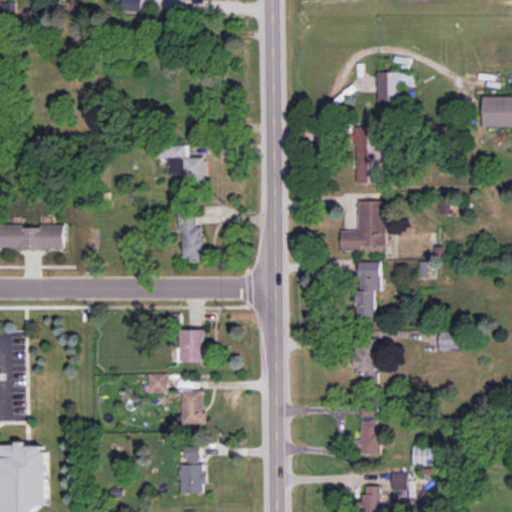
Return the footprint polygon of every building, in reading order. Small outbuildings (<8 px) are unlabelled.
[(121,0),(121,10),(140,11),(140,0),(121,0)] [(400,71),(377,72),(377,101),(400,101),(400,71)] [(483,123),(511,123),(511,96),(484,96),(483,123)] [(381,182),(381,126),(356,126),(356,182),(381,182)] [(189,146),(159,146),(159,158),(168,157),(168,173),(184,173),(184,180),(208,180),(207,157),(189,158),(189,146)] [(439,213),(461,213),(461,198),(439,199),(439,213)] [(386,200),(359,201),(359,230),(341,231),(342,251),(369,250),(369,245),(387,245),(386,200)] [(183,232),(183,260),(204,260),(203,226),(196,226),(196,211),(175,211),(176,233),(183,232)] [(0,248),(65,248),(65,224),(0,224),(0,248)] [(375,316),(375,291),(381,291),(381,261),(359,262),(360,291),(356,291),(357,317),(375,316)] [(207,361),(206,329),(182,330),(182,362),(207,361)] [(439,349),(463,350),(464,332),(440,331),(439,349)] [(377,382),(378,339),(356,339),(355,374),(364,374),(363,382),(377,382)] [(149,392),(168,392),(168,373),(149,373),(149,392)] [(204,390),(182,390),(183,424),(205,424),(204,390)] [(380,454),(379,403),(361,403),(362,454),(380,454)] [(0,511),(33,511),(33,506),(45,506),(45,444),(0,444),(0,511)] [(201,446),(184,446),(185,462),(201,461),(201,446)] [(439,446),(414,446),(414,465),(439,464),(439,446)] [(204,493),(204,484),(206,484),(206,464),(181,465),(182,493),(204,493)] [(408,472),(392,472),(392,490),(409,489),(408,472)] [(381,511),(381,485),(364,486),(364,511),(381,511)]
